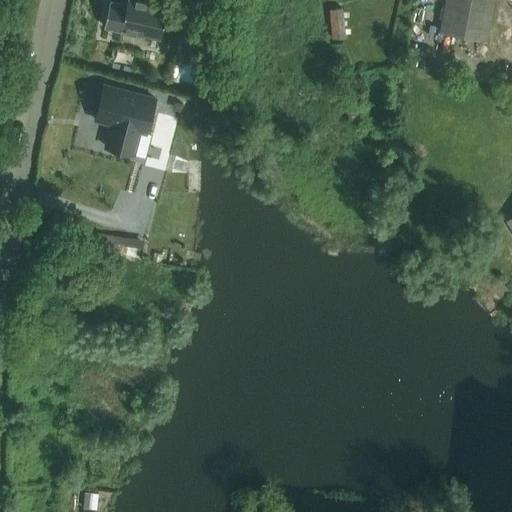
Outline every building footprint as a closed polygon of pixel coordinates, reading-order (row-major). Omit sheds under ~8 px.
[(110,1),(104,27),(160,39),(167,6),(139,0),(127,0),(127,5),(110,1)] [(486,42),(494,0),(446,0),(440,32),(486,42)] [(329,9),(332,39),(341,38),(338,9),(329,9)] [(104,85),(95,120),(114,125),(112,132),(110,131),(106,147),(134,154),(140,131),(146,133),(155,99),(104,85)] [(175,102),(174,107),(176,110),(180,111),(182,104),(175,102)] [(346,107),(351,127),(366,123),(361,103),(346,107)] [(123,257),(125,244),(107,241),(105,255),(123,257)] [(71,511),(72,487),(48,487),(47,511),(71,511)]
